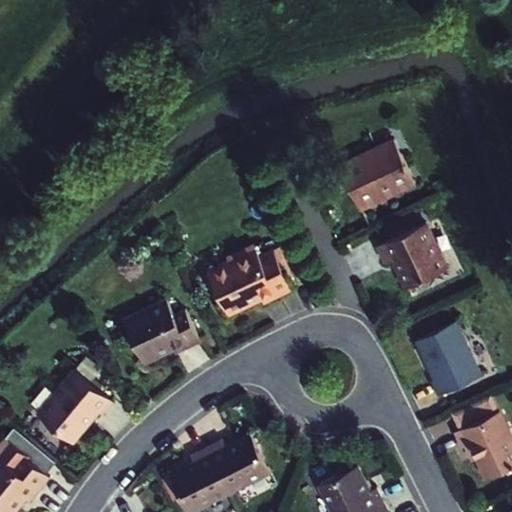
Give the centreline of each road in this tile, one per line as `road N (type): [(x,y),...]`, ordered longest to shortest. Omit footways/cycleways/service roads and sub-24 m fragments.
road 1 (residential): [(289,349),(214,381),(166,415),(82,511)]
road 2 (residential): [(363,356),(298,181)]
road 3 (residential): [(447,511),(363,356)]
road 4 (residential): [(289,349),(288,387),(320,410),(357,394),(363,356)]
